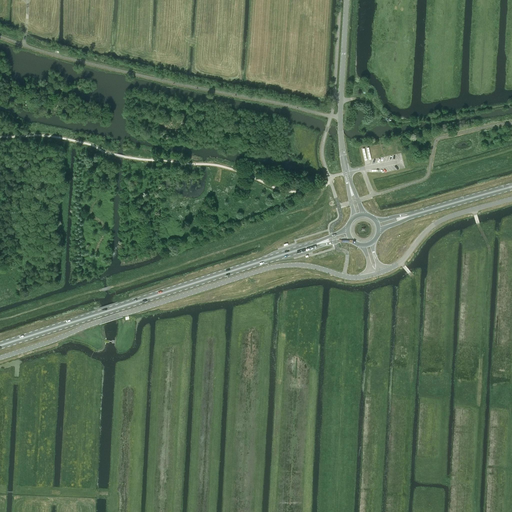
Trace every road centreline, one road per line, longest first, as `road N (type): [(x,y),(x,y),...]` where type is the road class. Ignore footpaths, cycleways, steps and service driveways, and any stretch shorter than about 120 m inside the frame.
road 1 (unclassified): [(370,275),(277,266),(0,357)]
road 2 (primary): [(0,345),(300,249)]
road 3 (track): [(339,101),(363,99),(400,121),(511,102)]
road 4 (unclassified): [(511,197),(443,217),(400,262),(380,271)]
